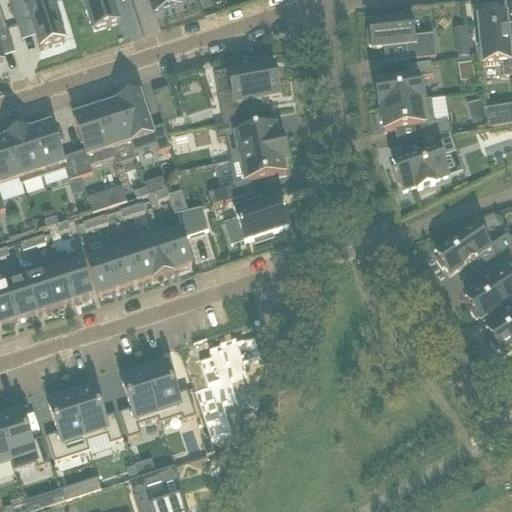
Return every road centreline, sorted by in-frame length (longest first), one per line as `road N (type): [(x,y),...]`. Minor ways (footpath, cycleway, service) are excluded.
road 1 (residential): [(383,242),(0,364)]
road 2 (residential): [(0,106),(320,0)]
road 3 (residential): [(383,242),(345,159),(320,0)]
road 4 (residential): [(502,432),(383,242)]
road 5 (residential): [(511,199),(383,242)]
